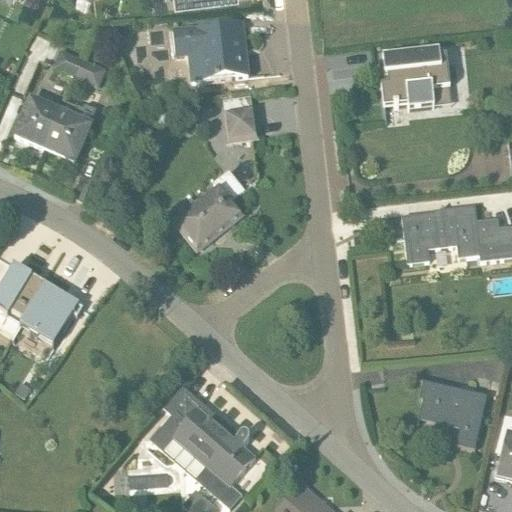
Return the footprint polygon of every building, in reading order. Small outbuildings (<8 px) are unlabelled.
[(172,33),(171,33),(174,62),(186,61),(190,87),(247,80),(240,27),(172,33)] [(381,60),(383,80),(386,80),(387,89),(380,90),(382,112),(406,109),(407,113),(450,108),(448,88),(452,87),(455,83),(456,76),(454,73),(451,71),(446,72),(445,60),(438,61),(437,54),(381,60)] [(83,65),(60,55),(52,72),(75,83),(83,65)] [(105,75),(83,65),(75,83),(97,92),(105,75)] [(28,101),(11,142),(43,156),(60,115),(28,101)] [(258,144),(253,113),(251,113),(250,102),(222,106),(223,117),(221,117),(225,149),(258,144)] [(89,127),(94,115),(83,109),(82,113),(65,106),(43,156),(74,170),(92,129),(89,127)] [(243,195),(228,176),(212,188),(217,194),(174,227),(195,255),(239,220),(229,207),(243,195)] [(400,221),(406,269),(428,266),(427,254),(455,250),(456,250),(457,262),(478,260),(479,266),(511,262),(511,236),(510,231),(497,232),(496,223),(476,226),(473,211),(432,215),(432,217),(400,221)] [(0,290),(0,319),(18,330),(44,289),(12,270),(0,290)] [(44,289),(19,330),(52,350),(71,319),(76,321),(81,312),(44,289)] [(454,450),(473,455),(486,401),(422,386),(418,404),(422,405),(417,424),(458,433),(454,450)] [(238,439),(183,392),(162,414),(169,420),(148,444),(225,511),(229,511),(241,499),(231,491),(255,462),(243,452),(248,445),(247,443),(244,439),(242,438),(238,439)] [(511,435),(506,434),(494,482),(509,486),(511,488),(511,435)] [(214,511),(194,494),(181,509),(184,511),(214,511)] [(324,511),(324,506),(318,506),(303,494),(285,511),(324,511)]
